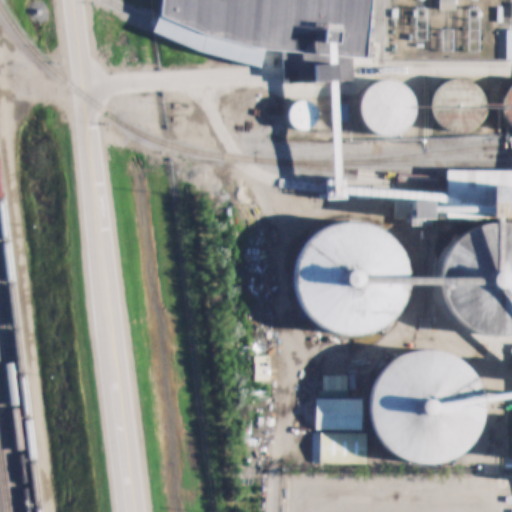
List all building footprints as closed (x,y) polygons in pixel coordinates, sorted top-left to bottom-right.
[(169,0),(379,0),(374,56),(269,47),(265,65),(204,49),(157,30),(164,14),(168,13),(169,0)] [(452,131),(462,131),(471,128),(479,122),(483,113),(485,104),(484,95),(480,87),(474,81),(466,77),(457,76),(449,77),(441,81),(435,87),(431,95),(429,104),(431,113),(436,122),(443,128),(452,131)] [(376,133),(385,134),(393,133),(401,129),(407,123),(411,115),(413,106),(411,97),(406,88),(399,82),(390,79),(380,79),(371,82),(363,88),(358,96),(357,106),(358,115),(362,122),(368,129),(376,133)] [(511,82),(506,88),(502,96),(500,104),(502,114),(507,122),(511,126),(511,82)] [(299,130),(305,130),(310,128),(314,124),(317,120),(318,114),(317,109),(315,105),(311,101),(307,99),(302,98),(297,99),(293,101),(289,105),(287,109),(286,114),(287,119),(290,124),(294,128),(299,130)] [(511,169),(451,170),(451,188),(511,187),(511,169)] [(337,336),(358,336),(377,329),(392,316),(402,299),(406,279),(403,261),(395,245),(382,232),(366,224),(348,221),(330,223),(314,232),(301,245),(292,261),(289,279),(293,299),(303,316),(319,329),(337,336)] [(484,336),(504,336),(511,333),(511,224),(494,221),(476,223),(460,232),(447,245),(439,261),(436,279),(439,299),(449,316),(465,329),(484,336)] [(415,464),(435,464),(454,457),(470,444),(480,426),(484,406),(481,388),(473,372),(460,359),(443,351),(426,348),(408,351),(391,359),(378,372),(370,388),(367,406),(371,426),(381,444),(396,457),(415,464)] [(319,433),(366,433),(366,464),(319,464),(319,433)]
